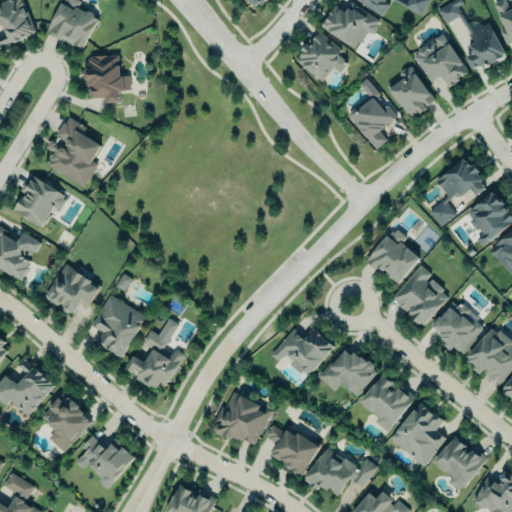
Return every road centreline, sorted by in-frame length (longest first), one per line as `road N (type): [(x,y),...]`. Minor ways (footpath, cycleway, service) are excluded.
road 1 (residential): [(291,511),(168,442),(0,302),(54,82),(46,60),(35,58),(0,100)]
road 2 (residential): [(511,88),(425,143),(268,296),(194,387),(130,511)]
road 3 (residential): [(358,201),(285,127),(185,0)]
road 4 (residential): [(350,310),(511,443)]
